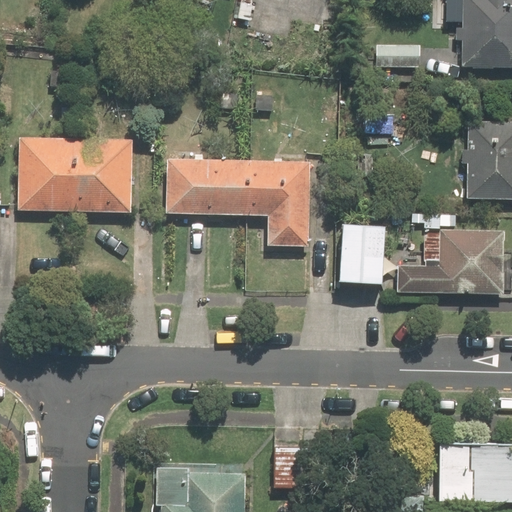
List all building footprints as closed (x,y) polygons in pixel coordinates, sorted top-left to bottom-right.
[(511,0),(458,0),(456,69),(511,70),(511,0)] [(418,46),(373,47),(373,69),(418,69),(418,46)] [(389,146),(391,116),(364,115),(362,145),(389,146)] [(511,123),(464,122),(461,200),(511,201),(511,123)] [(128,142),(15,139),(13,211),(125,215),(128,142)] [(306,164),(164,161),(163,216),(264,218),(264,247),(304,248),(306,164)] [(409,213),(408,223),(422,224),(421,229),(437,230),(437,226),(455,227),(455,216),(409,213)] [(377,230),(335,228),(332,285),(374,288),(377,230)] [(393,266),(392,293),(499,298),(501,235),(436,232),(435,263),(421,262),(420,268),(393,266)] [(511,444),(432,442),(430,503),(511,505),(511,444)] [(297,446),(272,445),(269,489),(295,490),(297,446)] [(241,511),(243,469),(152,465),(150,507),(156,507),(156,511),(241,511)]
